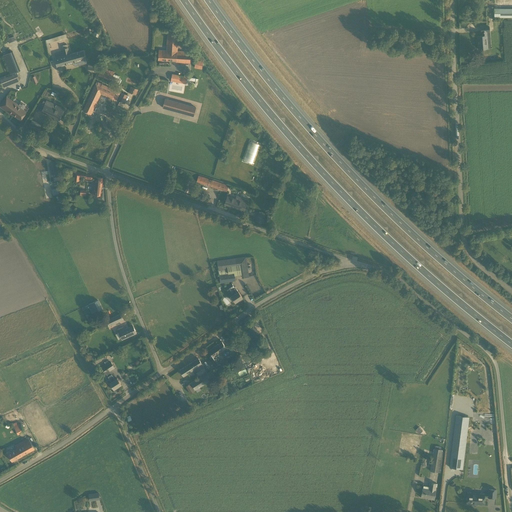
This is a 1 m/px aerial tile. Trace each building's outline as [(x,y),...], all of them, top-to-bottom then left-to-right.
[(511,8),(498,8),(494,8),(494,18),(511,17),(511,8)] [(489,32),(489,27),(481,27),(481,32),(482,32),(482,36),(477,36),(478,49),(488,48),(487,32),(489,32)] [(158,60),(170,61),(176,61),(176,62),(190,63),(191,54),(189,54),(189,52),(177,51),(179,29),(169,29),(167,51),(159,51),(158,60)] [(66,34),(46,40),(47,44),(49,43),(67,38),(66,34)] [(54,54),(55,57),(57,67),(86,59),(84,50),(70,55),(68,48),(62,49),(63,52),(54,54)] [(4,55),(11,74),(15,72),(20,70),(12,52),(4,55)] [(194,67),(202,69),(203,62),(196,61),(194,67)] [(96,65),(88,64),(87,71),(96,72),(96,65)] [(98,76),(109,80),(112,81),(113,79),(114,80),(116,74),(114,73),(115,72),(101,67),(98,76)] [(15,72),(11,74),(0,78),(0,79),(3,87),(19,81),(15,72)] [(172,74),(172,75),(172,78),(171,80),(171,81),(186,84),(187,77),(172,74)] [(97,82),(83,111),(91,115),(101,94),(105,96),(106,94),(113,97),(113,99),(115,100),(116,101),(119,96),(115,94),(116,91),(97,82)] [(121,95),(118,100),(125,102),(128,95),(122,92),(121,95)] [(0,106),(12,115),(12,114),(21,120),(26,112),(18,106),(19,105),(7,97),(0,105),(0,106)] [(196,107),(165,99),(163,108),(193,116),(196,107)] [(40,103),(38,106),(36,111),(38,112),(39,110),(42,111),(42,112),(59,120),(63,112),(54,109),(56,105),(47,101),(46,102),(43,101),(42,103),(40,103)] [(29,127),(39,131),(42,124),(32,120),(29,127)] [(197,182),(200,183),(227,192),(229,186),(199,176),(197,182)] [(92,195),(95,195),(100,196),(101,186),(102,186),(103,178),(96,177),(94,190),(92,190),(92,195)] [(227,196),(224,204),(244,211),(248,200),(237,196),(236,199),(227,196)] [(235,279),(235,276),(234,273),(228,274),(227,266),(240,265),(242,275),(242,278),(249,277),(249,276),(248,273),(247,265),(246,264),(246,257),(218,261),(220,281),(235,279)] [(242,298),(235,287),(234,287),(232,283),(226,288),(228,291),(231,296),(235,302),(239,300),(239,301),(240,301),(242,299),(242,298)] [(92,313),(97,311),(102,309),(98,300),(88,305),(92,313)] [(79,317),(75,319),(77,323),(81,321),(84,319),(80,310),(77,311),(79,317)] [(123,320),(120,314),(107,321),(109,326),(123,320)] [(245,323),(236,330),(239,335),(248,328),(245,323)] [(118,339),(121,338),(122,339),(136,333),(133,326),(125,329),(124,327),(118,330),(119,333),(115,334),(118,339)] [(250,329),(248,330),(253,337),(257,334),(259,332),(254,326),(250,329)] [(212,355),(209,357),(216,366),(220,363),(216,356),(221,352),(222,355),(228,350),(222,341),(208,351),(212,355)] [(245,359),(242,354),(237,357),(240,362),(245,359)] [(192,369),(193,370),(196,368),(197,371),(204,367),(198,358),(190,364),(193,368),(192,369)] [(112,374),(110,371),(114,368),(111,362),(101,368),(105,374),(106,373),(108,376),(112,374)] [(190,364),(180,370),(184,376),(193,370),(192,369),(193,368),(190,364)] [(207,373),(207,372),(191,383),(195,390),(211,380),(211,379),(215,377),(211,370),(207,373)] [(110,383),(114,389),(121,384),(117,378),(115,379),(112,374),(108,376),(112,382),(110,383)] [(221,382),(230,390),(231,392),(233,390),(228,384),(223,380),(221,382)] [(186,386),(191,394),(195,391),(190,383),(186,386)] [(187,400),(179,404),(182,410),(190,407),(187,400)] [(455,468),(458,469),(458,470),(462,471),(462,469),(469,417),(456,416),(450,467),(450,468),(451,468),(455,468)] [(24,432),(20,423),(14,426),(18,434),(24,432)] [(12,461),(35,449),(30,441),(29,438),(15,446),(17,449),(8,454),(12,461)] [(434,446),(433,456),(430,471),(438,473),(438,472),(440,472),(441,469),(444,451),(442,451),(442,449),(441,449),(441,447),(434,446)] [(423,489),(421,496),(427,497),(427,498),(434,499),(435,491),(436,484),(431,483),(429,490),(423,489)] [(467,493),(464,493),(464,498),(467,498),(467,503),(484,504),(484,497),(488,497),(488,498),(496,498),(496,490),(489,489),(488,494),(467,493)]
